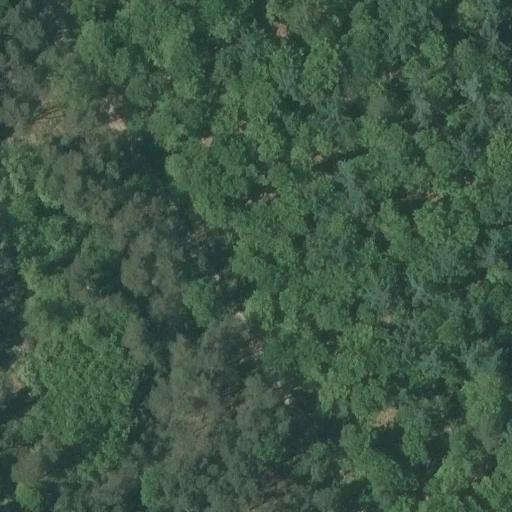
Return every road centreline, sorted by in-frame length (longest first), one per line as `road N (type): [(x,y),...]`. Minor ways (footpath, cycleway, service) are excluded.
road 1 (track): [(36,0),(351,511)]
road 2 (track): [(225,307),(511,181)]
